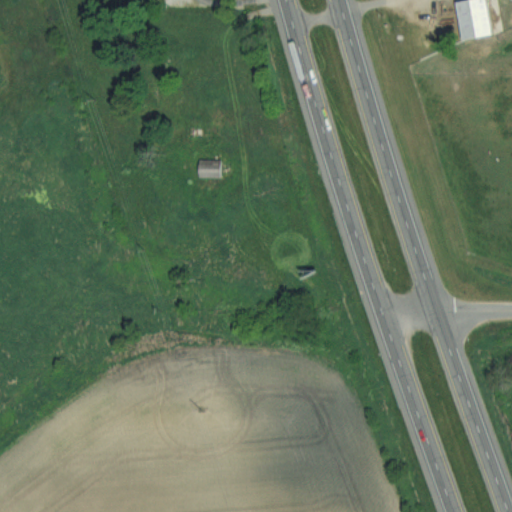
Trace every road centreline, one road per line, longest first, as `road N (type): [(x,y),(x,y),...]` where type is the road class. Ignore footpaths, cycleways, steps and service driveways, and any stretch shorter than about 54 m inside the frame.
road 1 (trunk): [(285,0),(453,511)]
road 2 (trunk): [(435,312),(338,0)]
road 3 (trunk): [(507,511),(435,312)]
road 4 (residential): [(511,310),(382,313)]
